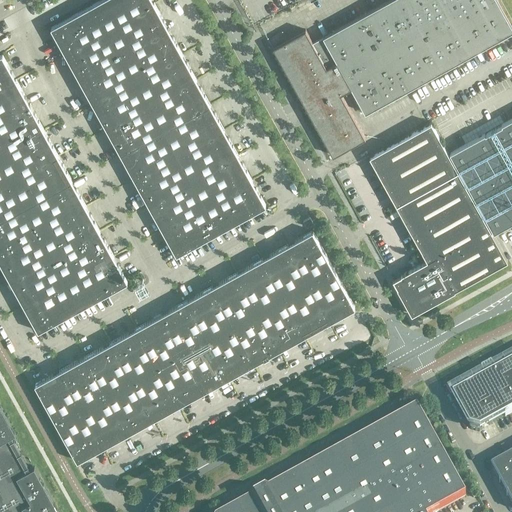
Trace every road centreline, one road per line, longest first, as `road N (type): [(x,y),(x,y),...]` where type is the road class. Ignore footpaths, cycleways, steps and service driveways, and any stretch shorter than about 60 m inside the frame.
road 1 (unclassified): [(215,0),(411,351)]
road 2 (tertiary): [(148,511),(185,477),(411,351)]
road 3 (unclassified): [(411,351),(471,458)]
